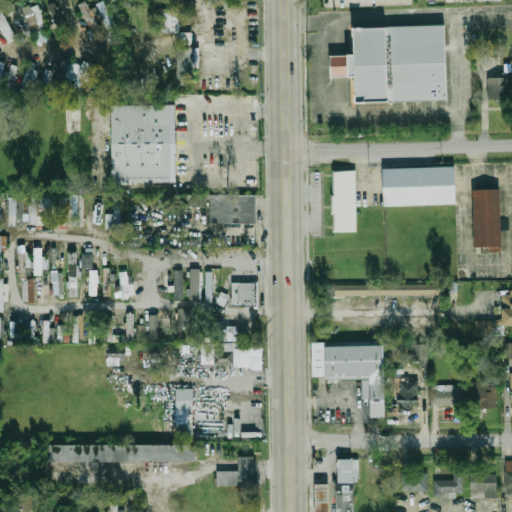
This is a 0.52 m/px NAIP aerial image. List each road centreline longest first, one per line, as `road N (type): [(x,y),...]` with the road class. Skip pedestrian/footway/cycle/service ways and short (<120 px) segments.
road 1 (secondary): [(285,0),(290,511)]
road 2 (residential): [(287,152),(511,144)]
road 3 (residential): [(289,439),(511,438)]
